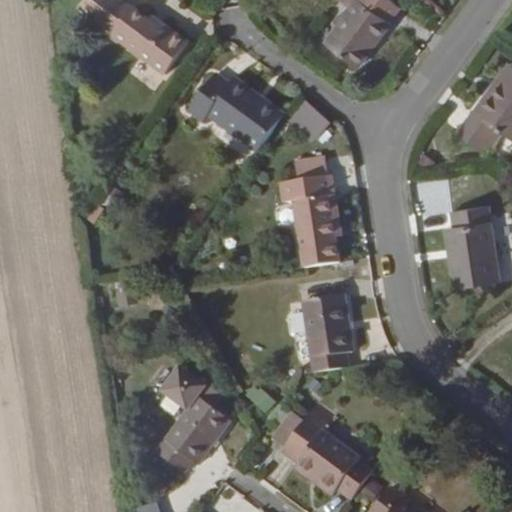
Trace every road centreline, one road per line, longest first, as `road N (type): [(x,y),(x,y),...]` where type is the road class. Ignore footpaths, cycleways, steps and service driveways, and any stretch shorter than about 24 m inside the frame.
road 1 (residential): [(511,432),(432,371),(408,332),(384,179),(391,129)]
road 2 (residential): [(391,129),(349,109),(224,17)]
road 3 (residential): [(391,129),(482,0)]
